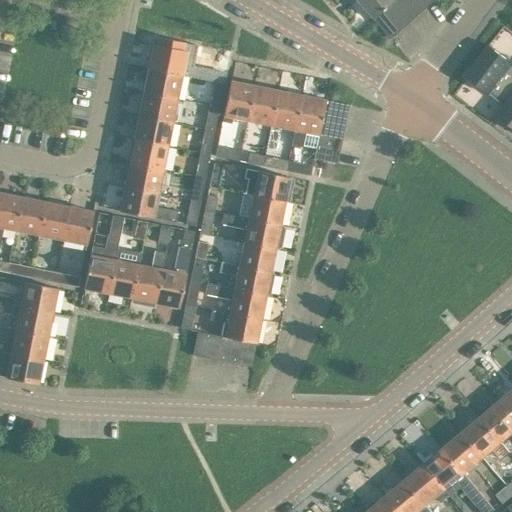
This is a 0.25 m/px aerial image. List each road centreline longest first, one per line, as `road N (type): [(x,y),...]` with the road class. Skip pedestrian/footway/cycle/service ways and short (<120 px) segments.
road 1 (residential): [(270,409),(408,91)]
road 2 (residential): [(0,392),(53,402),(270,409)]
road 3 (residential): [(360,419),(511,287)]
road 4 (residential): [(408,91),(250,0)]
road 5 (residential): [(253,511),(360,419)]
road 6 (residential): [(92,144),(117,9)]
road 7 (residential): [(511,172),(408,91)]
